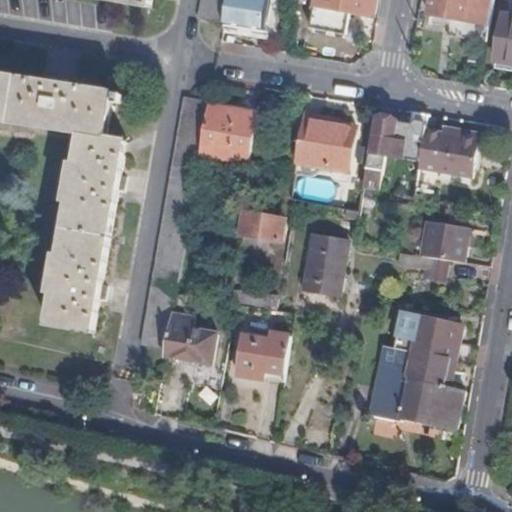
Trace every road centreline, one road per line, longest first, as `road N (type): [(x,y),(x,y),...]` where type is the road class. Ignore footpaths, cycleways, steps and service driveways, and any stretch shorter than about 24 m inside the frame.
road 1 (residential): [(0,392),(213,453),(473,501)]
road 2 (residential): [(473,501),(511,248)]
road 3 (residential): [(385,93),(225,67)]
road 4 (residential): [(385,93),(511,113)]
